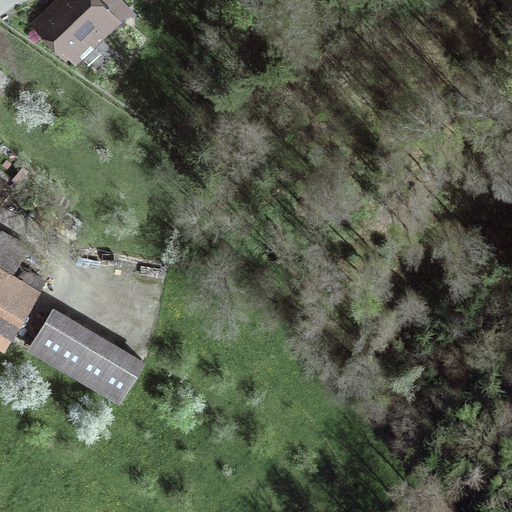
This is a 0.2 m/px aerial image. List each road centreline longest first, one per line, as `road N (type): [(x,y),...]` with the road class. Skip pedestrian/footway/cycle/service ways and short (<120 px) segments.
road 1 (track): [(444,511),(289,325),(161,239),(193,157)]
road 2 (track): [(0,21),(193,157)]
